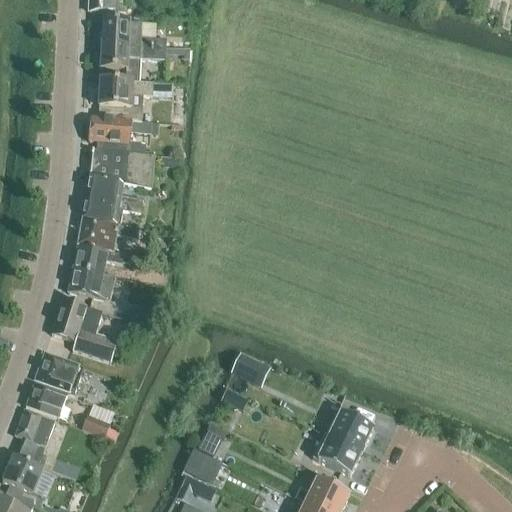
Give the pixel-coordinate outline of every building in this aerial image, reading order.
[(88,0),(88,15),(125,17),(125,12),(121,12),(121,0),(88,0)] [(102,25),(101,49),(165,52),(165,44),(140,42),(141,27),(102,25)] [(99,84),(99,85),(134,86),(135,80),(135,75),(139,75),(139,63),(164,64),(165,52),(101,49),(100,73),(100,74),(100,75),(100,78),(100,83),(100,84),(99,84)] [(98,112),(98,122),(141,125),(141,112),(130,111),(131,99),(152,101),(153,87),(134,86),(99,85),(98,110),(99,111),(98,112)] [(91,121),(88,145),(100,146),(100,154),(128,157),(129,149),(129,147),(130,137),(150,139),(151,127),(140,126),(141,125),(98,122),(92,122),(92,121),(91,121)] [(158,128),(151,127),(150,139),(157,140),(158,128)] [(129,149),(128,157),(144,159),(145,149),(129,147),(129,149)] [(89,182),(88,185),(122,189),(150,193),(153,160),(144,159),(128,157),(100,154),(91,154),(91,157),(89,178),(89,181),(89,182)] [(88,185),(82,223),(116,229),(119,229),(121,215),(139,218),(141,203),(120,200),(122,189),(88,185)] [(82,223),(77,249),(112,258),(123,260),(129,261),(139,263),(142,249),(135,247),(134,250),(121,248),(121,250),(113,249),(114,239),(135,243),(137,233),(119,229),(116,229),(82,223)] [(77,250),(72,271),(102,278),(104,266),(121,269),(123,260),(112,258),(77,249),(77,250)] [(72,271),(67,297),(108,307),(114,281),(102,278),(72,271)] [(94,339),(101,317),(62,304),(51,338),(75,346),(72,354),(110,367),(116,346),(94,339)] [(131,312),(127,325),(148,332),(151,317),(131,312)] [(241,357),(231,376),(246,383),(261,390),(270,371),(255,364),(241,357)] [(44,358),(35,383),(74,397),(79,384),(83,372),(44,358)] [(83,372),(79,384),(101,393),(105,381),(105,380),(83,372)] [(34,387),(25,410),(67,426),(71,413),(62,410),(66,400),(56,396),(34,387)] [(227,392),(221,404),(242,415),(248,403),(227,392)] [(95,406),(91,418),(112,426),(116,414),(95,406)] [(21,442),(13,460),(31,468),(40,472),(41,473),(46,459),(42,458),(44,451),(54,425),(24,414),(16,435),(15,439),(14,440),(21,442)] [(325,439),(361,456),(373,432),(336,414),(325,438),(325,439)] [(103,444),(109,430),(85,420),(79,434),(103,444)] [(361,456),(325,439),(325,438),(324,437),(312,462),(349,481),(361,456)] [(218,447),(203,440),(197,453),(211,460),(218,447)] [(192,453),(182,475),(189,479),(199,457),(192,453)] [(13,460),(1,486),(9,489),(5,498),(8,500),(32,510),(36,511),(37,511),(42,502),(30,497),(40,472),(31,468),(13,460)] [(55,463),(51,474),(74,483),(79,472),(55,463)] [(201,487),(186,480),(178,495),(186,498),(189,491),(197,495),(201,487)] [(315,511),(342,511),(349,499),(317,483),(310,497),(299,492),(294,503),(305,508),(305,507),(315,511)] [(0,505),(0,511),(31,511),(32,510),(8,500),(5,507),(0,505)]
